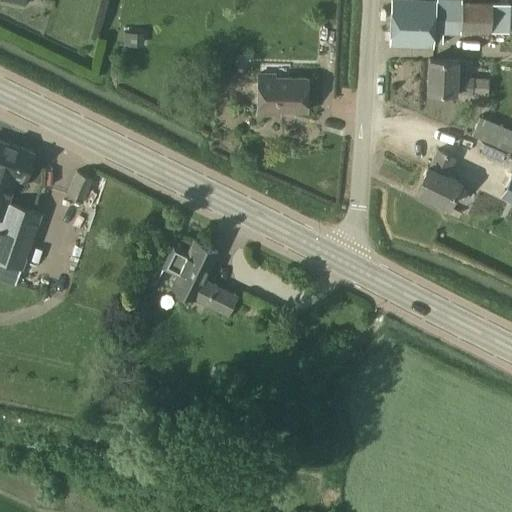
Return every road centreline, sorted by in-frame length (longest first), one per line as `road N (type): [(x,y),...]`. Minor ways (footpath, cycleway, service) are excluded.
road 1 (tertiary): [(0,92),(350,266)]
road 2 (unclassified): [(350,266),(371,0)]
road 3 (tertiary): [(350,266),(511,347)]
